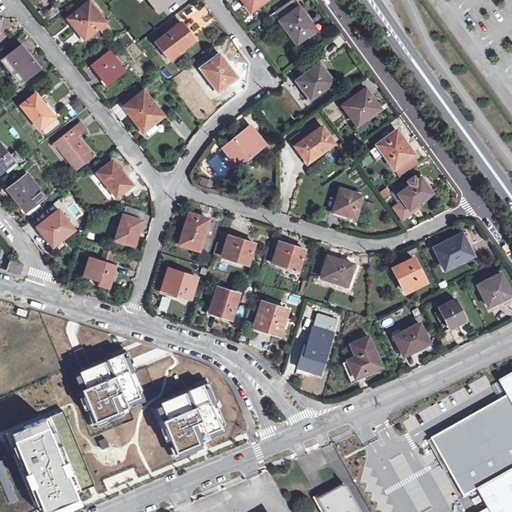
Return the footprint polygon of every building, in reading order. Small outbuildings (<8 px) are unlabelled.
[(98,27),(104,22),(105,22),(87,0),(78,0),(74,3),(79,9),(68,17),(77,28),(84,38),(98,27)] [(149,0),(154,5),(158,2),(163,8),(170,3),(167,0),(149,0)] [(199,0),(196,0),(180,13),(196,34),(215,20),(199,0)] [(241,0),(250,12),(266,0),(241,0)] [(302,11),(298,6),(296,8),(290,1),(274,12),(279,19),(288,32),(296,43),(297,44),(316,30),(302,11)] [(158,2),(154,5),(159,12),(163,8),(158,2)] [(171,59),(193,41),(186,32),(189,30),(185,26),(182,21),(172,29),(165,21),(152,31),(158,39),(157,40),(171,59)] [(108,27),(104,22),(98,27),(102,32),(108,27)] [(334,25),(325,30),(333,42),(323,48),(327,56),(346,45),(334,25)] [(196,39),(189,30),(186,32),(193,41),(196,39)] [(291,47),(296,43),(288,32),(283,35),(291,47)] [(22,44),(7,56),(18,71),(14,74),(21,82),(40,67),(29,54),(22,44)] [(98,72),(104,80),(115,72),(117,74),(123,69),(105,46),(91,56),(96,62),(92,65),(98,72)] [(217,90),(237,76),(228,63),(219,52),(200,67),(217,90)] [(3,60),(14,74),(18,71),(7,56),(3,60)] [(310,99),(334,82),(320,63),(296,80),(310,99)] [(115,72),(104,80),(106,83),(117,74),(115,72)] [(364,88),(344,103),(354,117),(357,114),(362,120),(378,108),(370,97),(364,88)] [(143,130),(163,115),(144,91),(125,106),(132,116),(143,130)] [(40,129),(41,128),(47,123),(51,128),(58,123),(54,118),(55,117),(45,103),(37,92),(21,104),(40,129)] [(47,123),(41,128),(45,133),(51,128),(47,123)] [(79,123),(71,129),(75,135),(84,129),(79,123)] [(223,147),(231,157),(243,147),(250,156),(265,144),(250,125),(237,135),(223,147)] [(300,131),(290,138),(307,161),(312,158),(333,142),(321,126),(305,137),(300,131)] [(83,145),(75,135),(71,129),(55,142),(77,169),(92,156),(83,145)] [(396,130),(378,143),(383,151),(393,166),(398,163),(407,156),(412,153),(407,145),(404,146),(400,141),(403,139),(399,134),(396,130)] [(383,151),(378,143),(370,149),(375,157),(383,151)] [(0,170),(3,168),(13,160),(0,144),(0,170)] [(243,147),(231,157),(235,163),(245,160),(250,156),(243,147)] [(412,163),(407,156),(398,163),(403,169),(412,163)] [(16,164),(13,160),(3,168),(7,172),(16,164)] [(116,197),(132,185),(121,170),(113,160),(97,172),(116,197)] [(22,206),(28,214),(37,207),(34,204),(44,196),(26,173),(7,188),(14,197),(22,206)] [(409,184),(404,187),(396,193),(408,208),(431,191),(425,182),(420,176),(416,178),(413,175),(406,179),(409,184)] [(202,178),(200,184),(210,187),(212,180),(202,178)] [(396,193),(404,187),(401,183),(390,191),(404,210),(408,208),(396,193)] [(387,191),(384,187),(378,191),(381,195),(387,191)] [(346,211),(345,214),(354,217),(361,195),(340,188),(334,207),(346,211)] [(144,212),(126,206),(124,214),(142,219),(144,212)] [(53,245),(74,229),(58,210),(38,225),(45,234),(53,245)] [(181,241),(202,248),(211,218),(201,214),(191,211),(181,241)] [(115,238),(132,244),(136,230),(139,231),(141,225),(142,220),(142,219),(124,214),(123,214),(115,238)] [(446,266),(473,252),(463,231),(449,238),(436,245),(446,266)] [(241,240),(229,236),(227,242),(220,239),(217,251),(224,253),(250,262),(256,242),(248,239),(247,242),(241,240)] [(289,244),(281,241),(275,259),(300,268),(307,248),(299,245),(298,247),(289,244)] [(270,263),(275,249),(268,247),(263,260),(270,263)] [(105,249),(103,256),(110,258),(113,252),(105,249)] [(322,274),(348,282),(354,262),(341,258),(329,254),(322,274)] [(404,262),(395,267),(407,289),(427,279),(414,255),(408,258),(403,260),(404,262)] [(115,265),(90,257),(84,275),(99,280),(98,284),(101,285),(108,287),(115,265)] [(19,273),(22,263),(12,260),(8,270),(19,273)] [(172,265),(166,285),(173,287),(172,291),(178,293),(181,294),(182,290),(193,294),(199,274),(172,265)] [(490,304),(511,292),(511,291),(502,271),(479,282),(490,304)] [(241,291),(220,285),(213,307),(225,310),(224,314),(227,315),(233,316),(241,291)] [(451,326),(469,317),(457,296),(440,305),(451,326)] [(265,326),(283,331),(290,308),(263,300),(256,323),(265,326)] [(28,311),(19,308),(17,314),(26,317),(28,311)] [(313,370),(322,372),(338,317),(319,310),(306,354),(303,353),(300,362),(307,365),(314,367),(313,370)] [(390,318),(382,322),(385,328),(393,324),(390,318)] [(406,352),(430,340),(420,321),(396,333),(406,352)] [(358,354),(347,360),(354,376),(368,369),(382,363),(369,335),(353,342),(358,354)] [(130,404),(128,399),(142,394),(130,365),(124,351),(86,366),(82,368),(89,385),(85,386),(97,417),(130,404)] [(354,376),(347,360),(345,360),(353,380),(370,373),(368,369),(354,376)] [(511,393),(511,394),(434,438),(466,497),(480,491),(490,509),(491,511),(511,511),(511,376),(504,380),(511,393)] [(163,399),(170,414),(165,416),(178,449),(212,434),(210,430),(223,424),(205,381),(163,399)] [(144,398),(142,394),(128,399),(130,404),(144,398)] [(79,490),(97,483),(66,408),(6,433),(15,453),(0,459),(0,511),(27,511),(45,505),(79,490)] [(210,430),(212,434),(225,429),(223,424),(210,430)] [(109,436),(102,439),(105,447),(112,444),(109,436)] [(111,470),(96,476),(101,487),(116,481),(111,470)] [(360,511),(346,487),(320,501),(325,511),(360,511)]
